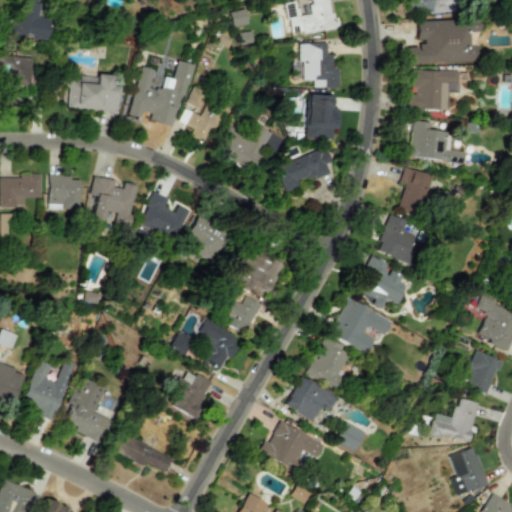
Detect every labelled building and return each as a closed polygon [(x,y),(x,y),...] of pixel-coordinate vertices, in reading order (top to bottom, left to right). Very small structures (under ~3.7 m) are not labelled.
[(6,36),(43,40),(44,32),(33,31),(36,0),(17,0),(15,23),(7,23),(6,36)] [(331,27),(326,0),(306,0),(309,13),(296,15),(293,0),(282,2),(288,35),(331,27)] [(437,5),(436,0),(403,0),(404,8),(437,5)] [(242,7),(226,10),(229,27),(245,24),(242,7)] [(405,63),(472,62),(472,44),(467,45),(467,32),(476,32),(476,20),(447,21),(447,18),(412,18),(413,43),(405,43),(405,63)] [(335,87),(335,66),(329,66),(328,54),(323,54),(323,42),(295,43),(296,63),(288,63),(289,79),(309,79),(310,87),(335,87)] [(29,56),(0,55),(0,106),(14,107),(15,86),(28,87),(29,56)] [(125,115),(137,118),(138,116),(172,124),(187,64),(174,60),(166,90),(147,85),(151,69),(137,65),(125,115)] [(443,109),(443,92),(454,92),(454,70),(409,70),(409,94),(403,94),(404,109),(443,109)] [(64,107),(113,112),(116,86),(108,85),(109,74),(94,73),(93,83),(84,82),(84,79),(67,77),(64,107)] [(302,137),(328,138),(328,128),(333,128),(333,107),(330,107),(331,95),(303,94),(302,137)] [(174,121),(190,128),(186,136),(201,143),(213,117),(199,110),(196,115),(180,108),(174,121)] [(405,157),(459,163),(460,149),(445,148),(447,131),(426,129),(427,122),(409,120),(405,157)] [(266,131),(250,124),(245,138),(223,129),(213,154),(250,169),(266,131)] [(272,167),(281,191),(294,186),(293,184),(330,169),(321,147),(272,167)] [(401,184),(394,207),(417,213),(427,174),(400,167),(396,182),(401,184)] [(37,197),(37,175),(0,175),(0,206),(21,206),(21,197),(37,197)] [(44,207),(76,208),(77,176),(45,175),(44,207)] [(133,185),(120,182),(118,188),(110,186),(111,180),(90,175),(86,194),(92,195),(87,217),(100,220),(102,210),(113,212),(111,222),(125,225),(133,185)] [(138,226),(178,234),(183,208),(172,206),(171,207),(161,205),(163,196),(144,192),(138,226)] [(410,235),(399,231),(402,220),(386,215),(375,252),(402,261),(410,235)] [(186,250),(210,261),(222,233),(191,219),(183,237),(190,240),(186,250)] [(230,279),(262,295),(277,264),(245,248),(230,279)] [(393,303),(404,281),(383,272),(386,266),(366,256),(351,289),(371,298),(368,304),(378,308),(382,298),(393,303)] [(511,258),(510,257),(502,273),(509,277),(500,296),(511,301),(511,258)] [(229,299),(216,320),(240,334),(258,303),(243,295),(238,304),(229,299)] [(363,353),(369,339),(359,334),(362,326),(381,335),(388,320),(342,298),(324,334),(363,353)] [(216,369),(222,356),(228,358),(237,337),(201,321),(195,332),(205,337),(198,352),(203,354),(199,362),(216,369)] [(346,356),(335,351),(337,346),(321,338),(310,360),(308,359),(301,373),(330,388),(346,356)] [(457,382),(483,393),(497,361),(471,349),(457,382)] [(19,402),(36,408),(34,415),(50,421),(63,383),(43,376),(46,367),(33,362),(19,402)] [(0,398),(13,402),(20,374),(11,372),(12,367),(0,363),(0,398)] [(164,404),(190,417),(208,382),(181,369),(164,404)] [(309,421),(317,405),(326,410),(333,396),(297,376),(281,405),(309,421)] [(91,413),(99,387),(74,379),(65,406),(66,406),(61,422),(73,426),(71,432),(98,440),(105,418),(91,413)] [(474,403),(454,398),(449,417),(431,413),(426,433),(464,442),(474,403)] [(320,442),(273,421),(258,454),(289,469),(297,450),(313,457),(320,442)] [(361,431),(340,422),(331,442),(351,452),(361,431)] [(119,434),(111,452),(161,473),(168,456),(119,434)] [(483,485),(469,447),(444,456),(451,476),(446,478),(453,495),(483,485)] [(26,511),(34,492),(0,479),(0,511),(26,511)] [(287,496),(300,503),(306,493),(293,485),(287,496)] [(264,503),(243,493),(234,511),(276,511),(271,510),(269,511),(259,511),(264,503)] [(511,511),(511,508),(488,494),(477,511),(511,511)] [(67,511),(68,511),(44,499),(37,511),(67,511)]
